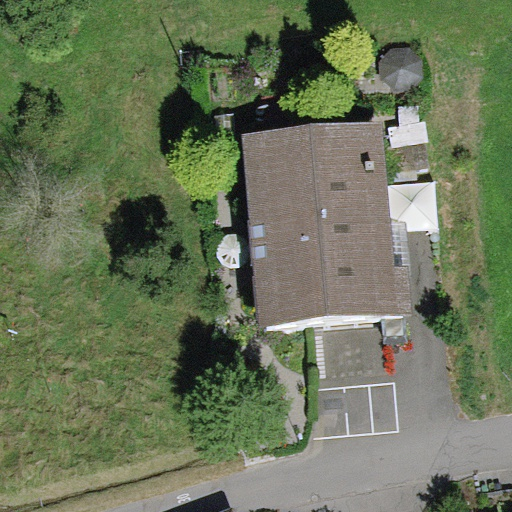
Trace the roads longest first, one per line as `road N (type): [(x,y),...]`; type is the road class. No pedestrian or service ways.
road 1 (residential): [(217,511),(370,469)]
road 2 (residential): [(370,469),(511,447)]
